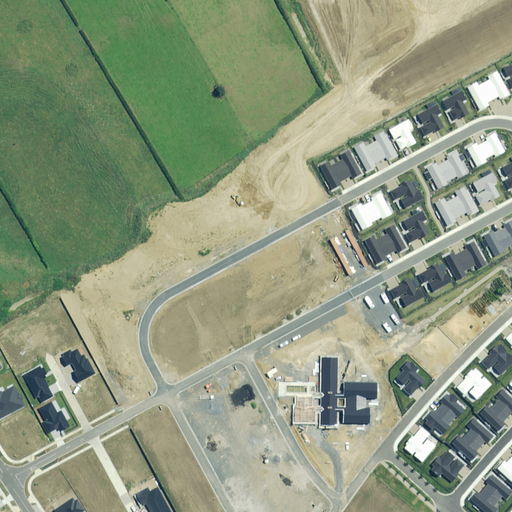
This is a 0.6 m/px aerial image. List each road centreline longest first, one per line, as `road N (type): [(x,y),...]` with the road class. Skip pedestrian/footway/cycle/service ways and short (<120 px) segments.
road 1 (residential): [(166,395),(143,347),(151,310),(166,296),(482,125),(511,125)]
road 2 (residential): [(166,395),(511,208)]
road 3 (residential): [(383,449),(511,310)]
road 4 (unknown): [(339,505),(296,449),(243,354)]
road 5 (residential): [(231,511),(166,395)]
